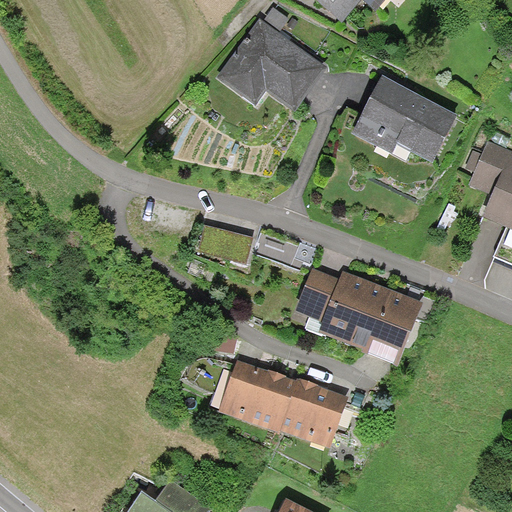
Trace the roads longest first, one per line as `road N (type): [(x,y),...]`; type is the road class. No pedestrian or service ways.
road 1 (residential): [(511,316),(285,225),(119,184)]
road 2 (unclassified): [(0,60),(34,113),(119,184)]
